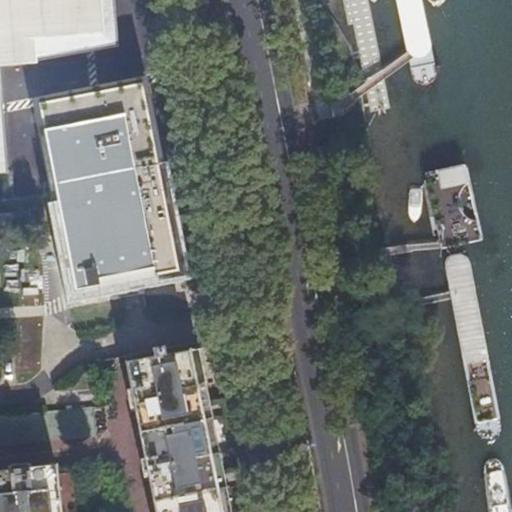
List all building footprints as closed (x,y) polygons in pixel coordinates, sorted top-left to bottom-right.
[(0,0),(0,56),(35,52),(34,47),(32,26),(104,20),(101,0),(0,0)] [(32,26),(34,47),(123,38),(120,0),(101,0),(104,20),(32,26)] [(179,274),(158,162),(155,146),(144,86),(41,104),(76,292),(179,274)] [(155,146),(158,162),(182,158),(179,141),(155,146)] [(164,357),(163,349),(148,352),(150,359),(127,364),(131,387),(127,388),(131,411),(135,410),(144,455),(140,456),(145,479),(149,478),(155,511),(225,511),(194,351),(164,357)] [(92,406),(0,415),(0,443),(94,434),(92,406)] [(0,511),(62,511),(57,465),(32,467),(32,462),(9,465),(9,470),(0,471),(0,511)]
